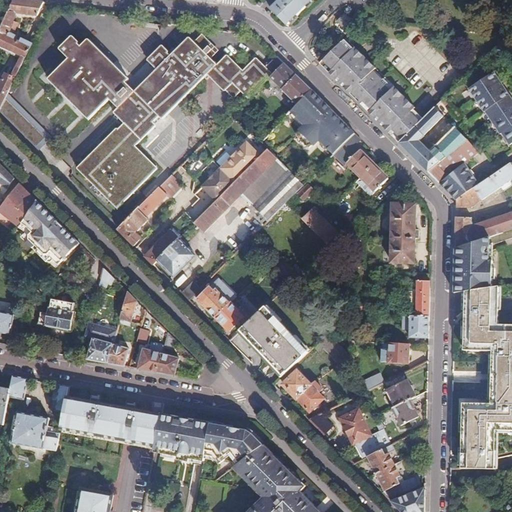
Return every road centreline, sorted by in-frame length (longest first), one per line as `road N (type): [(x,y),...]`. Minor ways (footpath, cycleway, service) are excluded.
road 1 (tertiary): [(434,511),(442,211),(288,45)]
road 2 (tertiary): [(0,138),(257,392)]
road 3 (unclassified): [(0,358),(216,399),(257,392)]
road 4 (unknown): [(322,88),(373,48),(415,64),(424,95),(382,146)]
road 5 (tertiary): [(257,392),(373,511)]
